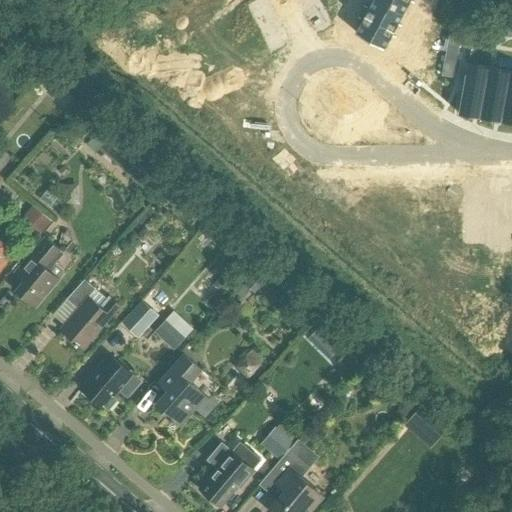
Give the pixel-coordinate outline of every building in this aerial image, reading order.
[(369,0),(364,11),(400,30),(411,11),(390,0),(369,0)] [(390,0),(411,11),(416,0),(390,0)] [(390,50),(400,30),(364,11),(354,30),(390,50)] [(458,113),(480,117),(487,77),(466,73),(458,113)] [(480,117),(501,121),(508,83),(509,80),(504,80),(487,77),(480,117)] [(501,121),(511,123),(511,80),(509,80),(508,83),(501,121)] [(103,127),(87,144),(97,153),(101,149),(113,135),(115,133),(106,124),(103,127)] [(15,169),(27,152),(17,145),(5,161),(15,169)] [(138,159),(126,172),(149,193),(161,180),(164,177),(155,169),(141,156),(138,159)] [(46,198),(34,213),(46,222),(58,207),(46,198)] [(14,273),(24,281),(15,291),(35,307),(58,280),(58,279),(63,274),(63,270),(55,263),(63,253),(45,238),(14,273)] [(0,268),(13,253),(0,241),(0,268)] [(269,279),(261,271),(247,286),(256,294),(269,279)] [(61,328),(85,348),(120,306),(110,298),(102,308),(89,296),(96,288),(85,279),(69,299),(78,308),(61,328)] [(222,282),(218,279),(213,284),(217,288),(222,282)] [(158,315),(142,300),(122,322),(138,337),(158,315)] [(156,332),(174,350),(186,339),(167,321),(156,332)] [(319,348),(330,336),(320,325),(308,337),(319,348)] [(80,388),(103,408),(104,406),(108,410),(117,400),(113,397),(132,375),(109,354),(80,388)] [(155,404),(179,426),(195,409),(204,417),(215,405),(190,383),(201,371),(189,360),(183,355),(157,383),(166,391),(155,404)] [(265,440),(284,456),(294,444),(275,428),(265,440)] [(269,510),(271,511),(309,511),(323,495),(302,477),(309,468),(319,456),(299,439),(275,468),(284,476),(278,483),(286,490),(269,510)] [(199,488),(220,506),(239,484),(237,483),(245,474),(252,480),(260,471),(244,457),(245,455),(235,447),(231,452),(223,445),(209,461),(217,468),(199,488)]
